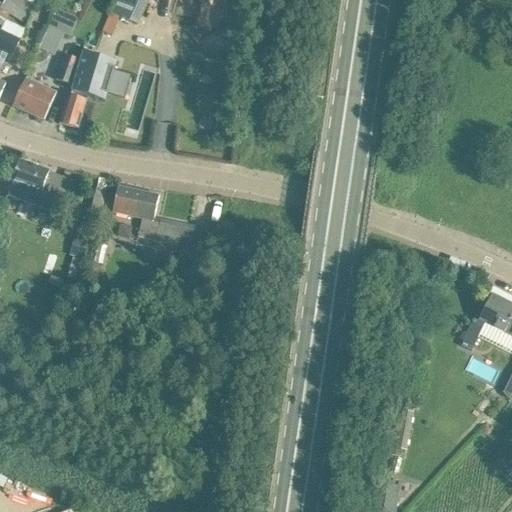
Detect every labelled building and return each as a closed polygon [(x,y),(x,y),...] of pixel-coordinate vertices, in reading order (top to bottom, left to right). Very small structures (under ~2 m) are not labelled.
[(32,6),(22,0),(5,0),(0,9),(22,22),(32,6)] [(138,25),(149,0),(118,0),(112,13),(138,25)] [(48,26),(50,27),(39,49),(54,56),(64,34),(71,37),(78,21),(56,10),(48,26)] [(5,20),(0,31),(19,40),(21,35),(24,29),(5,20)] [(112,37),(115,28),(106,24),(102,33),(112,37)] [(0,30),(0,54),(10,59),(19,40),(0,31),(0,30)] [(65,106),(59,125),(78,131),(87,102),(88,97),(105,103),(117,64),(83,53),(71,92),(70,97),(68,96),(65,106)] [(55,80),(71,86),(78,62),(63,56),(55,80)] [(21,89),(13,107),(45,121),(55,100),(57,95),(24,81),(21,89)] [(11,181),(14,182),(9,197),(51,212),(64,177),(19,162),(11,181)] [(108,180),(100,179),(90,215),(102,218),(108,180)] [(107,199),(102,221),(110,223),(112,213),(142,220),(138,238),(180,248),(177,259),(200,264),(199,269),(196,285),(210,288),(213,272),(221,233),(154,219),(159,196),(118,188),(115,201),(107,199)] [(70,257),(85,260),(89,239),(75,236),(70,257)] [(72,259),(68,279),(80,281),(84,262),(72,259)] [(478,322),(511,338),(511,305),(492,295),(478,322)] [(483,328),(472,324),(465,343),(475,347),(483,328)] [(402,412),(395,450),(406,452),(413,414),(402,412)] [(396,511),(398,504),(384,501),(382,511),(396,511)]
